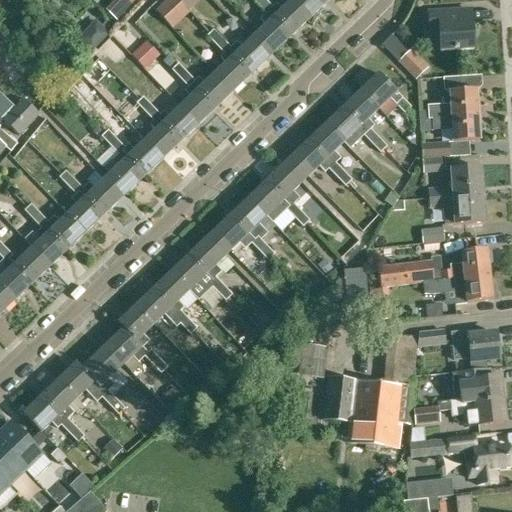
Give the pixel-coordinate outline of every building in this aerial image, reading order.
[(180,29),(198,12),(186,0),(177,0),(165,12),(180,29)] [(189,0),(198,10),(208,0),(189,0)] [(264,0),(261,0),(256,5),(267,16),(260,22),(264,26),(256,34),(265,43),(258,49),(267,59),(291,35),(268,11),(272,7),(264,0)] [(274,9),(272,7),(268,11),(291,35),(309,19),(291,0),(282,9),(278,5),(274,9)] [(291,0),(309,19),(326,2),(324,0),(291,0)] [(454,11),(428,13),(429,30),(439,29),(441,53),(474,51),(472,23),(471,10),(454,11)] [(214,45),(221,39),(213,31),(206,37),(214,45)] [(221,39),(214,45),(222,54),(226,51),(249,76),(267,59),(258,49),(265,43),(256,34),(242,47),(238,43),(231,50),(221,39)] [(226,51),(222,54),(224,56),(221,59),(225,63),(217,71),(234,90),(249,76),(226,51)] [(415,81),(428,69),(410,51),(398,63),(415,81)] [(18,53),(3,69),(16,84),(19,81),(32,67),(18,53)] [(175,61),(168,68),(170,70),(171,71),(179,79),(187,88),(195,81),(186,73),(178,64),(175,61)] [(217,71),(198,89),(216,107),(234,90),(217,71)] [(377,75),(360,93),(377,111),(389,100),(395,106),(404,114),(410,108),(402,100),(395,94),(377,75)] [(427,120),(476,117),(475,92),(459,93),(458,79),(444,80),(444,90),(449,94),(449,105),(426,107),(427,120)] [(198,89),(180,106),(198,125),(216,107),(198,89)] [(377,111),(360,93),(342,109),(360,128),(361,126),(368,133),(371,131),(370,130),(373,127),(367,121),(377,111)] [(144,113),(151,106),(143,98),(136,105),(144,113)] [(21,100),(2,121),(18,136),(38,115),(21,100)] [(151,106),(144,113),(150,119),(150,120),(152,122),(155,118),(161,124),(162,124),(179,142),(198,125),(180,106),(169,117),(165,113),(161,117),(151,106)] [(360,128),(342,109),(325,126),(342,145),(348,151),(364,136),(372,145),(378,139),(371,131),(368,133),(361,126),(360,128)] [(476,117),(427,120),(428,129),(451,127),(452,143),(478,142),(476,117)] [(152,122),(150,120),(136,132),(144,141),(143,142),(161,160),(179,142),(162,124),(161,124),(155,118),(152,122)] [(226,143),(237,133),(228,123),(217,133),(226,143)] [(325,126),(307,143),(331,168),(335,164),(340,159),(334,153),(342,145),(325,126)] [(109,146),(116,139),(108,131),(100,138),(109,146)] [(116,139),(109,146),(119,156),(112,162),(117,167),(107,177),(124,195),(143,178),(125,159),(127,157),(123,153),(126,150),(116,139)] [(386,147),(378,139),(372,145),(380,154),(386,147)] [(143,142),(127,157),(125,159),(143,178),(161,160),(143,142)] [(331,168),(307,143),(289,160),(298,169),(292,176),(301,185),(319,167),(325,174),(328,170),(337,179),(343,172),(335,164),(331,168)] [(448,143),(421,144),(422,160),(442,158),(449,158),(448,143)] [(442,158),(422,160),(423,175),(444,173),(442,158)] [(289,160),(265,183),(283,202),(284,201),(289,207),(290,208),(293,205),(299,199),(293,192),(301,185),(292,176),(298,169),(289,160)] [(124,195),(107,177),(103,180),(93,170),(84,178),(89,184),(94,189),(88,194),(106,213),(124,195)] [(427,201),(482,197),(480,170),(449,172),(451,193),(447,193),(446,190),(426,192),(427,201)] [(66,172),(62,175),(59,178),(66,186),(73,180),(66,172)] [(351,181),(343,172),(337,179),(345,187),(351,181)] [(73,180),(66,186),(75,195),(78,192),(84,198),(88,194),(94,189),(89,184),(83,190),(73,180)] [(283,202),(265,183),(247,200),(265,219),(271,225),(286,211),(286,210),(289,207),(284,201),(283,202)] [(76,206),(66,215),(84,234),(106,213),(88,194),(84,198),(78,192),(75,195),(76,197),(72,201),(76,206)] [(482,197),(427,201),(428,210),(447,208),(447,205),(453,205),(453,226),(484,224),(482,197)] [(265,219),(247,200),(230,217),(248,236),(248,235),(254,241),(257,238),(260,241),(267,234),(259,225),(265,219)] [(32,220),(38,213),(31,205),(24,212),(32,220)] [(290,208),(289,207),(286,210),(286,211),(294,219),(301,213),(293,205),(290,208)] [(40,240),(31,249),(49,267),(66,250),(43,226),(47,222),(38,213),(32,220),(41,230),(35,236),(40,240)] [(309,221),(301,213),(294,219),(302,228),(309,221)] [(48,223),(47,222),(43,226),(66,250),(84,234),(66,215),(59,222),(55,217),(48,223)] [(230,217),(212,234),(221,243),(215,250),(224,259),(239,244),(245,250),(251,244),(260,253),(266,247),(260,241),(257,238),(254,241),(248,235),(248,236),(230,217)] [(422,245),(444,242),(443,229),(421,231),(422,245)] [(221,243),(212,234),(189,257),(212,281),(216,277),(222,272),(216,266),(224,259),(215,250),(221,243)] [(0,250),(0,257),(5,262),(5,263),(9,259),(12,256),(3,247),(0,250)] [(266,247),(260,253),(267,261),(274,255),(266,247)] [(31,249),(15,265),(14,265),(31,284),(49,267),(31,249)] [(422,285),(489,277),(486,250),(461,253),(462,265),(452,266),(452,270),(441,271),(441,270),(431,271),(430,263),(378,270),(380,290),(422,285)] [(189,257),(170,274),(188,293),(198,283),(204,289),(207,287),(215,295),(225,286),(216,277),(212,281),(189,257)] [(5,263),(5,262),(1,266),(7,272),(0,278),(0,286),(14,301),(31,284),(14,265),(15,265),(9,259),(5,263)] [(170,274),(153,291),(176,315),(180,311),(184,308),(179,302),(188,293),(170,274)] [(492,302),(489,277),(422,285),(423,294),(453,294),(454,306),(492,302)] [(0,313),(14,301),(0,286),(0,313)] [(233,294),(225,286),(215,295),(223,304),(233,294)] [(153,291),(135,308),(153,326),(165,316),(170,321),(176,328),(180,325),(182,327),(189,321),(180,311),(176,315),(153,291)] [(453,317),(452,305),(426,307),(427,320),(453,317)] [(135,308),(118,325),(136,343),(135,344),(140,349),(141,348),(147,354),(151,351),(154,347),(143,336),(153,326),(135,308)] [(189,321),(182,327),(190,335),(193,332),(197,329),(189,321)] [(136,343),(118,325),(123,331),(106,347),(115,356),(108,362),(117,371),(132,356),(138,363),(144,357),(152,365),(159,359),(151,351),(147,354),(141,348),(140,349),(135,344),(136,343)] [(418,349),(444,346),(442,331),(419,333),(418,349)] [(470,364),(497,361),(494,335),(467,338),(467,339),(452,341),(454,355),(469,353),(470,364)] [(387,336),(383,386),(328,380),(324,422),(349,425),(347,446),(397,451),(404,388),(412,389),(417,338),(387,336)] [(298,364),(297,377),(324,380),(328,348),(289,344),(287,363),(298,364)] [(115,356),(106,347),(83,370),(76,363),(105,395),(108,392),(114,385),(108,379),(117,371),(108,362),(115,356)] [(168,368),(159,359),(152,365),(161,375),(164,372),(168,368)] [(76,363),(58,380),(76,398),(85,390),(97,403),(101,398),(109,406),(116,400),(108,392),(105,395),(76,363)] [(473,404),(502,401),(499,379),(471,382),(473,404)] [(58,380),(41,397),(65,422),(67,420),(74,413),(68,406),(76,398),(58,380)] [(23,414),(40,433),(51,422),(57,429),(61,426),(69,434),(75,428),(67,420),(65,422),(41,397),(23,414)] [(458,418),(467,417),(467,398),(457,398),(458,418)] [(116,400),(109,406),(118,415),(124,409),(116,400)] [(502,401),(473,404),(476,427),(504,423),(502,401)] [(449,412),(448,403),(435,404),(436,409),(436,413),(449,412)] [(437,423),(436,413),(436,409),(412,412),(414,426),(437,423)] [(277,415),(264,413),(260,433),(274,435),(277,415)] [(13,425),(0,437),(0,444),(24,470),(41,454),(13,425)] [(75,428),(69,434),(78,443),(84,437),(75,428)] [(438,441),(416,444),(409,444),(411,460),(457,455),(455,439),(438,441)] [(0,444),(0,478),(7,486),(24,470),(0,444)] [(493,470),(509,468),(507,447),(472,451),(473,465),(465,466),(467,480),(475,479),(476,487),(495,484),(493,470)] [(57,450),(50,456),(59,465),(65,459),(57,450)] [(89,493),(81,500),(91,511),(105,511),(106,511),(90,493),(89,493)] [(456,511),(472,511),(471,496),(456,498),(456,511)] [(402,511),(426,511),(425,499),(403,502),(401,502),(402,511)] [(91,511),(81,500),(73,507),(73,508),(76,511),(91,511)]
